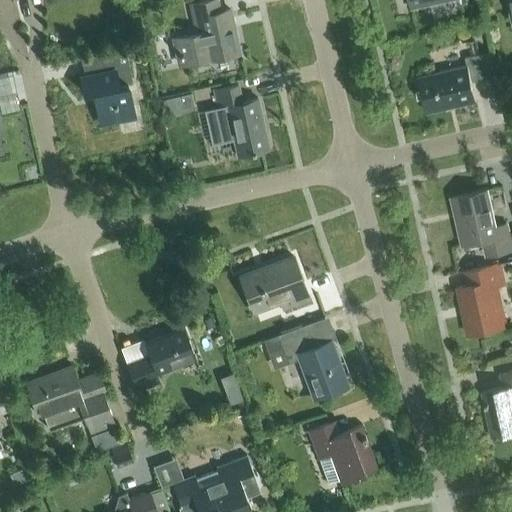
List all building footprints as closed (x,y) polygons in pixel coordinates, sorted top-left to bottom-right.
[(219,9),(216,0),(199,0),(190,2),(196,31),(171,36),(177,65),(211,59),(210,57),(238,51),(229,7),(219,9)] [(104,69),(84,73),(81,74),(84,91),(93,90),(99,122),(134,115),(127,82),(132,81),(125,49),(101,54),(104,69)] [(489,51),(477,54),(476,53),(464,56),(466,65),(418,76),(426,111),(475,100),(471,80),(482,78),(494,75),(489,51)] [(237,154),(268,147),(257,97),(240,100),(236,83),(213,88),(217,106),(204,109),(212,143),(234,138),(237,154)] [(166,113),(175,111),(194,107),(190,90),(171,95),(163,97),(166,113)] [(486,256),(511,250),(511,248),(507,224),(495,227),(487,189),(452,197),(462,245),(483,241),(486,256)] [(252,309),(279,300),(282,308),(308,298),(292,255),(239,274),(252,309)] [(494,286),(504,284),(500,264),(464,272),(467,285),(458,287),(468,334),(503,326),(494,286)] [(311,320),(264,337),(268,347),(280,342),(287,361),(298,357),(314,398),(347,386),(330,338),(320,342),(311,320)] [(149,354),(125,362),(136,390),(160,381),(156,370),(196,356),(185,325),(144,340),(149,354)] [(116,426),(105,395),(107,394),(98,370),(76,378),(71,364),(26,381),(37,412),(42,410),(49,427),(83,415),(90,435),(116,426)] [(511,369),(507,370),(510,384),(480,390),(490,436),(511,431),(511,369)] [(239,388),(226,393),(230,404),(243,399),(239,388)] [(328,419),(307,427),(318,457),(327,481),(339,477),(340,480),(377,466),(361,423),(339,431),(334,417),(328,419)] [(133,460),(126,441),(111,447),(118,465),(133,460)] [(171,481),(172,482),(182,511),(238,511),(250,508),(246,495),(260,490),(246,453),(216,464),(217,469),(196,477),(194,472),(171,481)] [(111,511),(157,511),(149,489),(128,497),(126,491),(118,494),(111,511)]
